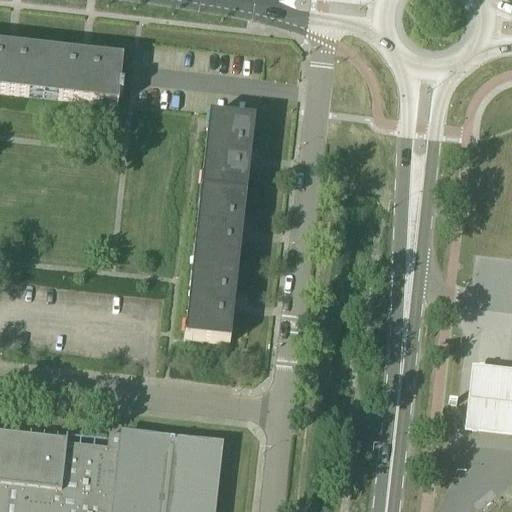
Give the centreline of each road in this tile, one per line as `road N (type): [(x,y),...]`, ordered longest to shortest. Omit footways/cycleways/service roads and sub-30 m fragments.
road 1 (residential): [(276,414),(322,23)]
road 2 (primary): [(383,511),(414,220)]
road 3 (residential): [(276,414),(0,385)]
road 4 (primary): [(408,67),(404,128),(414,220)]
road 5 (primary): [(414,220),(444,72)]
